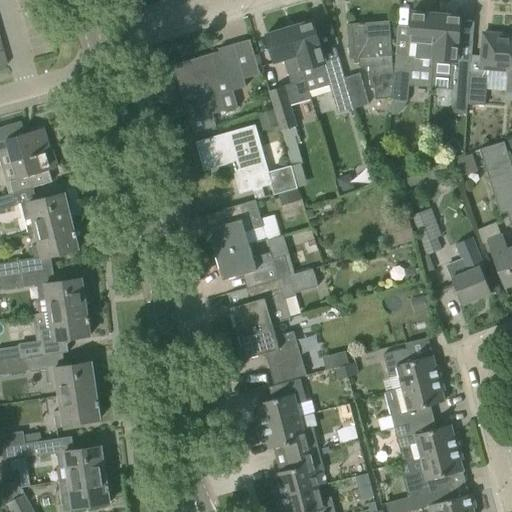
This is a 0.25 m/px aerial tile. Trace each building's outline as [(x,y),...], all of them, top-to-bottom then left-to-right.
[(393,75),(391,98),(390,101),(391,101),(389,116),(397,114),(403,109),(405,102),(407,102),(408,86),(430,88),(432,70),(431,70),(436,13),(412,11),(409,42),(416,42),(415,56),(395,54),(393,75)] [(461,16),(436,13),(431,70),(432,70),(452,71),(449,102),(467,104),(469,74),(468,74),(469,62),(457,61),(461,16)] [(313,20),(289,27),(308,92),(329,86),(337,113),(353,109),(343,78),(344,78),(338,57),(325,61),(313,20)] [(375,99),(391,98),(393,75),(389,21),(347,24),(349,59),(358,58),(359,68),(368,67),(370,88),(374,88),(375,99)] [(291,84),(284,86),(290,107),(310,101),(308,92),(289,27),(266,34),(274,63),(283,60),(291,84)] [(509,71),(507,91),(511,91),(511,36),(483,34),(480,69),(509,71)] [(219,52),(174,65),(189,121),(209,115),(223,111),(228,113),(235,110),(237,106),(233,91),(246,87),(243,79),(259,75),(249,40),(234,44),(218,49),(219,52)] [(359,73),(344,78),(343,78),(353,109),(368,104),(359,73)] [(487,76),(469,74),(467,104),(484,105),(487,76)] [(281,132),(290,166),(300,163),(300,164),(302,164),(294,136),(296,136),(294,128),(297,127),(290,107),(284,86),(267,91),(280,132),(281,132)] [(297,188),(290,166),(268,172),(255,125),(195,142),(201,161),(214,158),(217,167),(229,164),(232,173),(234,172),(240,193),(271,185),(274,195),(297,188)] [(43,128),(12,138),(9,126),(0,128),(0,152),(9,150),(18,179),(55,169),(43,128)] [(506,213),(511,228),(511,227),(511,169),(504,142),(479,149),(499,215),(506,213)] [(456,159),(461,177),(477,172),(472,154),(456,159)] [(27,232),(34,231),(34,230),(72,221),(65,194),(37,201),(33,187),(12,192),(12,193),(0,197),(0,210),(17,206),(17,204),(20,203),(27,232)] [(278,194),(281,206),(300,201),(297,189),(278,194)] [(216,255),(249,245),(266,240),(263,227),(255,200),(231,207),(235,221),(208,229),(216,255)] [(411,215),(427,256),(441,250),(436,237),(441,235),(430,208),(411,215)] [(384,223),(391,247),(415,241),(408,216),(384,223)] [(0,264),(0,276),(44,271),(43,258),(79,249),(72,221),(34,230),(34,231),(37,244),(31,246),(34,258),(19,260),(20,261),(0,264)] [(511,245),(507,248),(502,234),(487,240),(506,286),(511,283),(511,245)] [(461,260),(447,266),(452,278),(462,304),(491,292),(480,267),(484,266),(473,237),(455,244),(461,260)] [(250,272),(254,286),(289,276),(283,256),(272,260),(270,253),(252,258),(249,245),(216,255),(223,280),(250,272)] [(231,308),(238,334),(272,324),(290,319),(284,299),(296,296),(295,293),(318,287),(313,269),(289,276),(254,286),(258,300),(231,308)] [(47,312),(48,313),(86,307),(82,279),(46,284),(44,271),(0,276),(0,287),(0,290),(36,284),(38,299),(36,299),(38,314),(47,312)] [(86,307),(48,313),(49,326),(43,328),(46,344),(55,343),(54,340),(90,335),(86,307)] [(272,324),(238,334),(246,359),(273,351),(281,381),(273,383),(274,384),(306,375),(294,331),(276,337),(272,324)] [(0,349),(0,362),(36,358),(36,357),(34,347),(20,349),(19,347),(0,349)] [(397,375),(400,388),(401,389),(442,378),(438,365),(435,366),(432,356),(412,361),(408,349),(382,355),(389,378),(397,375)] [(55,382),(57,397),(96,391),(92,363),(65,367),(63,354),(63,353),(36,357),(36,358),(0,362),(0,374),(30,371),(30,372),(47,369),(49,382),(55,382)] [(355,361),(345,364),(349,377),(358,374),(355,361)] [(349,377),(345,364),(333,367),(336,380),(349,377)] [(384,392),(393,427),(427,419),(424,407),(445,402),(442,391),(445,390),(442,378),(401,389),(400,388),(384,392)] [(257,415),(260,428),(301,417),(297,404),(306,402),(300,379),(268,387),(269,388),(275,387),(278,398),(257,404),(260,414),(257,415)] [(96,391),(57,397),(59,410),(52,412),(55,428),(65,427),(64,424),(100,418),(96,391)] [(290,444),(293,456),(318,450),(312,427),(304,429),(301,417),(260,428),(263,440),(266,439),(269,450),(290,444)] [(419,457),(419,458),(460,448),(457,435),(454,436),(451,425),(430,431),(427,419),(393,427),(402,462),(419,457)] [(355,426),(337,431),(340,444),(358,439),(355,426)] [(0,434),(0,441),(1,449),(42,442),(42,441),(40,432),(24,434),(23,431),(0,434)] [(56,453),(61,482),(106,475),(102,447),(74,451),(71,437),(42,441),(42,442),(1,449),(3,460),(38,455),(38,456),(56,453)] [(402,476),(408,499),(445,489),(442,477),(463,471),(460,461),(463,460),(460,448),(419,458),(422,470),(402,476)] [(275,485),(278,497),(319,487),(316,474),(320,473),(319,472),(324,471),(318,450),(293,456),(296,468),(275,473),(278,484),(275,485)] [(383,469),(374,471),(377,481),(385,479),(383,469)] [(11,474),(19,487),(28,486),(26,472),(11,474)] [(106,475),(61,482),(65,511),(74,511),(74,508),(110,502),(106,475)] [(334,511),(331,496),(322,499),(319,487),(278,497),(282,509),(285,509),(285,511),(334,511)] [(445,489),(408,499),(411,511),(428,506),(428,511),(473,511),(473,508),(476,507),(472,494),(448,500),(445,489)] [(0,494),(0,499),(7,511),(33,511),(24,495),(14,500),(8,490),(0,494)]
